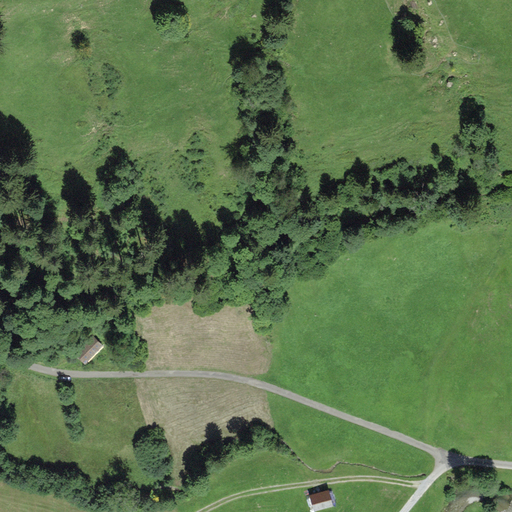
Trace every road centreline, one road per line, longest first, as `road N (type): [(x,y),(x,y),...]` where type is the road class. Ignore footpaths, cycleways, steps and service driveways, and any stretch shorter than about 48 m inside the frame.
road 1 (track): [(0,355),(60,374),(250,382),(448,458)]
road 2 (track): [(423,490),(350,479),(235,495),(203,511)]
